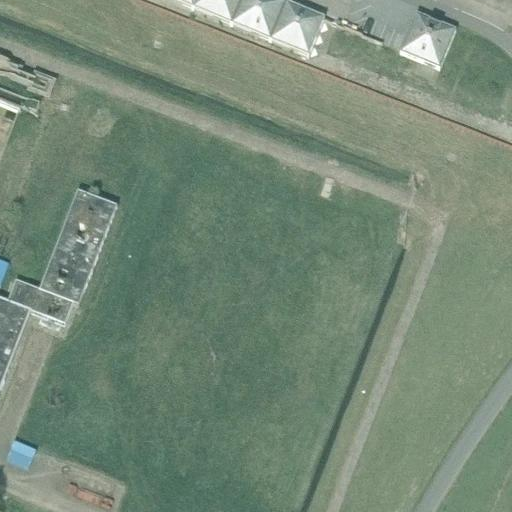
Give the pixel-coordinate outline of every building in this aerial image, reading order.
[(274,0),(164,0),(309,59),(325,21),(274,0)] [(392,0),(386,0),(379,0),(378,15),(391,16),(392,0)] [(357,5),(347,30),(359,36),(369,10),(357,5)] [(417,17),(402,54),(438,69),(453,32),(417,17)] [(0,303),(0,406),(34,318),(66,331),(75,309),(82,311),(120,212),(96,202),(101,189),(87,184),(81,197),(80,196),(42,297),(19,288),(12,308),(0,303)] [(0,289),(11,294),(21,270),(0,262),(0,289)]
